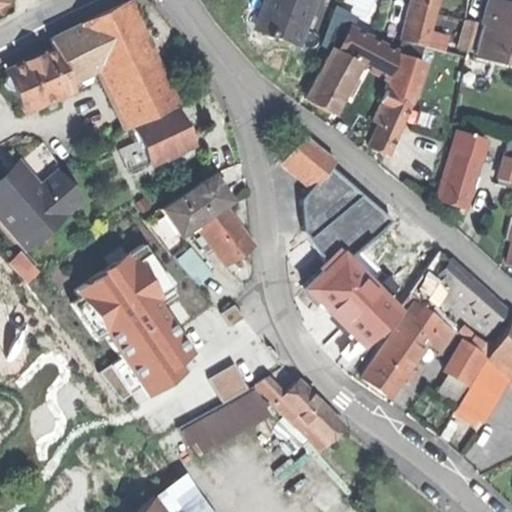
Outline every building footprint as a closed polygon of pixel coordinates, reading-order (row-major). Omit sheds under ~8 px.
[(271,36),(297,46),(305,26),(308,17),(314,0),(266,0),(256,31),(264,34),(271,36)] [(409,0),(400,40),(411,43),(422,46),(424,47),(429,28),(436,0),(409,0)] [(472,53),(511,64),(511,7),(487,0),(480,24),(473,51),(472,53)] [(124,2),(79,23),(98,65),(127,127),(130,126),(173,106),(124,2)] [(458,47),(473,51),(480,24),(466,20),(458,47)] [(68,81),(98,65),(79,23),(50,38),(55,49),(68,81)] [(449,33),(429,28),(424,47),(444,52),(449,33)] [(322,45),(331,50),(359,64),(360,61),(367,48),(367,47),(343,35),(331,29),(322,45)] [(345,29),(343,35),(367,47),(371,42),(345,29)] [(390,72),(386,82),(396,86),(406,58),(411,43),(400,40),(393,61),(390,72)] [(422,46),(411,43),(406,58),(417,61),(422,46)] [(393,61),(367,48),(360,61),(390,72),(393,61)] [(73,91),(68,81),(55,49),(27,61),(5,70),(7,76),(5,77),(4,82),(6,88),(11,90),(12,89),(22,112),(37,106),(56,98),(73,91)] [(359,64),(331,50),(324,63),(352,77),(359,64)] [(511,69),(511,64),(472,53),(471,59),(511,69)] [(406,58),(396,86),(413,92),(424,64),(417,61),(406,58)] [(317,106),(332,113),(343,93),(352,77),(324,63),(306,100),(317,106)] [(358,80),(352,77),(343,93),(350,96),(358,80)] [(377,150),(388,154),(413,92),(396,86),(386,82),(379,100),(381,101),(373,122),(378,124),(369,147),(377,150)] [(58,104),(56,98),(37,106),(39,112),(58,104)] [(180,121),(173,106),(130,126),(148,166),(183,150),(178,140),(187,136),(180,121)] [(493,137),(505,140),(506,137),(511,138),(511,120),(498,116),(493,137)] [(450,204),(464,208),(485,138),(457,130),(436,200),(450,204)] [(191,146),(187,136),(178,140),(183,150),(191,146)] [(511,141),(507,140),(502,158),(511,160),(511,141)] [(296,169),(313,183),(327,166),(328,165),(301,143),(286,161),(296,169)] [(511,182),(511,160),(502,158),(497,178),(511,182)] [(14,164),(6,171),(23,189),(30,183),(14,164)] [(301,230),(328,265),(341,253),(347,259),(370,238),(393,222),(327,166),(313,183),(300,199),(301,230)] [(0,224),(20,248),(75,201),(52,173),(35,188),(30,183),(23,189),(6,171),(0,176),(0,224)] [(160,209),(178,234),(188,227),(195,223),(222,203),(228,199),(219,187),(210,174),(160,209)] [(510,188),(511,182),(497,178),(496,184),(510,188)] [(236,223),(222,203),(195,223),(197,226),(205,238),(210,245),(223,264),(251,244),(236,223)] [(191,231),(197,226),(195,223),(188,227),(191,231)] [(402,272),(415,282),(437,250),(426,241),(414,233),(391,265),(402,272)] [(206,248),(210,245),(205,238),(201,241),(206,248)] [(387,257),(370,238),(347,259),(374,287),(377,284),(389,274),(379,264),(387,257)] [(175,292),(139,239),(69,287),(76,298),(68,303),(88,332),(97,326),(117,355),(95,369),(114,396),(134,383),(140,392),(178,366),(174,359),(189,349),(174,328),(158,304),(175,292)] [(10,257),(24,280),(38,271),(25,248),(10,257)] [(0,253),(0,298),(3,302),(26,281),(0,253)] [(330,314),(359,345),(395,310),(374,287),(347,259),(341,253),(328,265),(305,287),(330,314)] [(456,300),(458,297),(471,282),(473,281),(460,269),(449,259),(432,278),(456,300)] [(390,272),(389,274),(377,284),(388,296),(401,284),(396,278),(390,272)] [(408,291),(415,282),(402,272),(396,278),(401,284),(408,291)] [(458,297),(490,326),(503,311),(471,282),(458,297)] [(402,303),(409,308),(414,302),(416,300),(408,295),(402,303)] [(440,321),(414,302),(409,308),(394,330),(420,349),(435,329),(440,321)] [(511,374),(511,315),(509,313),(488,351),(511,374)] [(445,324),(440,321),(435,329),(439,332),(445,324)] [(387,396),(420,349),(394,330),(361,377),(373,386),(387,396)] [(454,362),(473,374),(485,356),(466,344),(454,362)] [(493,397),(511,377),(511,374),(488,351),(485,356),(473,374),(472,376),(493,397)] [(467,385),(472,376),(473,374),(454,362),(450,360),(443,372),(466,386),(467,385)] [(256,385),(274,403),(283,395),(265,376),(256,385)] [(487,404),(493,397),(472,376),(467,385),(487,404)] [(315,432),(323,441),(340,426),(322,407),(304,388),(284,407),(290,413),(293,410),(315,432)] [(280,411),(308,439),(315,432),(293,410),(290,413),(284,407),(280,411)] [(328,446),(323,441),(315,432),(308,439),(320,453),(328,446)] [(162,511),(151,495),(131,511),(162,511)]
